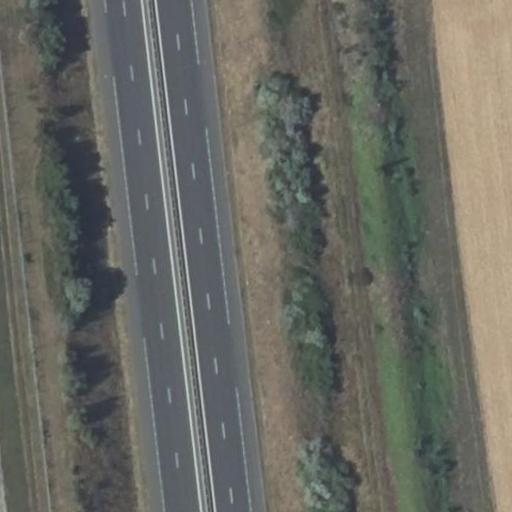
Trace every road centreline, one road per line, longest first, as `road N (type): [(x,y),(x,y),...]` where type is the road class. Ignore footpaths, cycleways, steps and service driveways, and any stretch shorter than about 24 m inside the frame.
road 1 (motorway): [(234,511),(174,0)]
road 2 (motorway): [(123,0),(182,511)]
